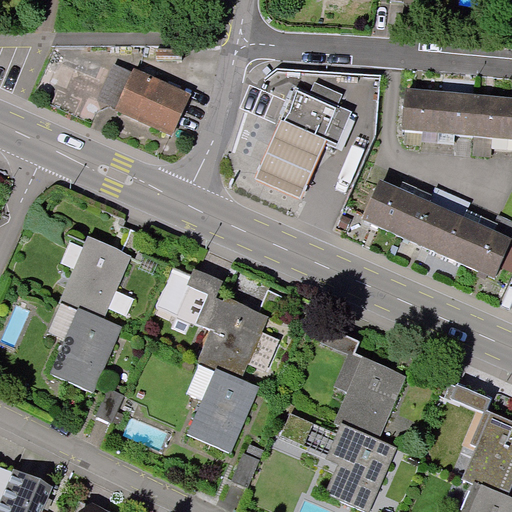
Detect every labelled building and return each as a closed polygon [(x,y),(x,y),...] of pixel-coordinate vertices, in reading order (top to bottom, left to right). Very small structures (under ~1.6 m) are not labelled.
[(173,139),(191,100),(132,74),(115,112),(173,139)] [(325,144),(334,149),(351,112),(337,105),(342,95),(314,83),(309,95),(295,89),(280,124),(325,144)] [(417,147),(433,148),(437,96),(404,94),(401,134),(417,135),(417,147)] [(452,138),(472,140),(475,99),(437,96),(433,148),(451,149),(452,138)] [(487,152),(504,154),(508,102),(475,99),(472,140),(488,141),(487,152)] [(255,179),(299,199),(325,144),(280,124),(255,179)] [(399,195),(381,188),(364,226),(396,240),(417,192),(403,186),(399,195)] [(433,199),(417,192),(396,240),(427,254),(444,216),(429,209),(433,199)] [(462,224),(444,216),(427,254),(460,267),(480,220),(466,214),(462,224)] [(496,227),(480,220),(460,267),(490,281),(507,243),(491,237),(496,227)] [(106,319),(132,259),(110,249),(112,244),(93,236),(79,269),(75,267),(61,300),(84,309),(106,319)] [(245,378),(271,318),(248,308),(251,303),(228,294),(225,299),(214,294),(202,321),(214,326),(200,358),(223,368),(245,378)] [(52,374),(94,392),(115,343),(111,341),(118,324),(106,319),(84,309),(68,346),(65,344),(52,374)] [(384,440),(410,381),(388,371),(390,366),(354,350),(340,383),(353,389),(339,421),(351,426),(384,440)] [(190,434),(232,452),(253,403),(249,401),(257,383),(245,378),(223,368),(207,406),(203,404),(190,434)] [(108,388),(95,416),(113,425),(126,396),(108,388)] [(511,494),(511,416),(502,413),(488,446),(484,444),(470,476),(481,481),(511,494)] [(330,495),(368,511),(372,511),(393,464),(388,462),(396,445),(384,440),(351,426),(335,462),(342,466),(330,495)] [(245,452),(232,482),(248,489),(262,459),(245,452)] [(48,511),(59,489),(21,472),(3,511),(48,511)] [(511,511),(511,494),(481,481),(467,511),(511,511)] [(116,511),(98,503),(93,511),(116,511)]
